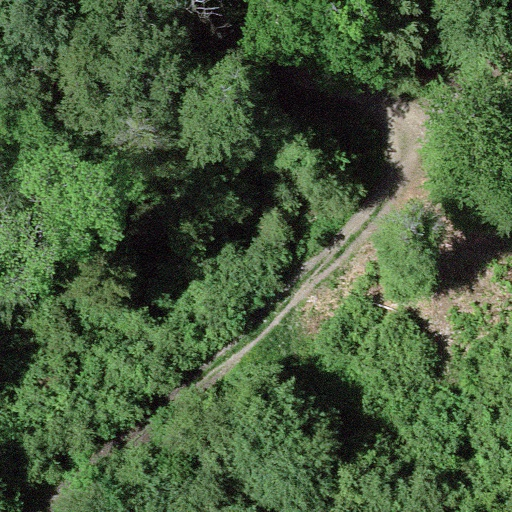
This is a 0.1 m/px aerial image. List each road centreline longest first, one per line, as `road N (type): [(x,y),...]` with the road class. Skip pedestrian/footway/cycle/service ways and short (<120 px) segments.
road 1 (track): [(438,129),(51,511)]
road 2 (track): [(185,0),(438,129)]
